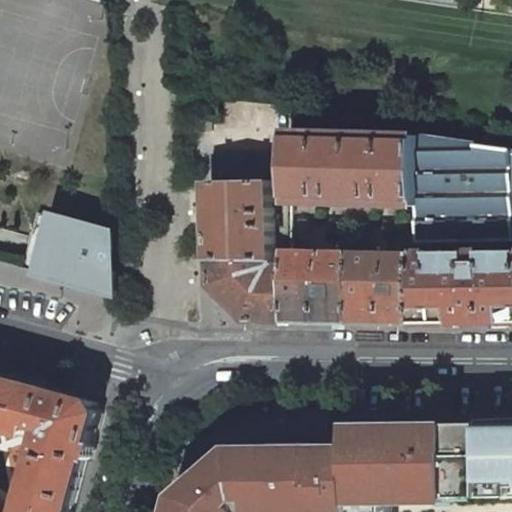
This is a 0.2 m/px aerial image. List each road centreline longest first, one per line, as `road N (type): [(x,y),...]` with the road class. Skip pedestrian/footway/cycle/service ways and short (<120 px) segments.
road 1 (tertiary): [(174,381),(208,361),(238,357),(511,357)]
road 2 (residential): [(0,334),(174,381)]
road 3 (tertiary): [(121,511),(143,432),(174,381)]
